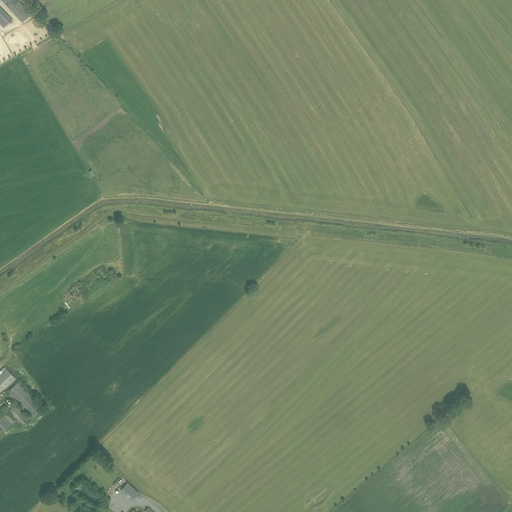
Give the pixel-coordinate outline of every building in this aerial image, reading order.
[(1,0),(7,5),(6,5),(23,23),(32,14),(18,0),(1,0)] [(0,24),(4,28),(9,23),(12,19),(0,6),(0,24)] [(0,394),(16,379),(7,369),(0,375),(0,394)] [(8,392),(33,418),(44,408),(19,382),(8,392)] [(0,413),(5,409),(8,411),(14,405),(12,403),(8,405),(4,400),(0,404),(0,413)] [(14,405),(8,411),(7,412),(23,428),(30,422),(14,405)] [(15,421),(7,412),(0,418),(0,426),(5,432),(15,421)]
